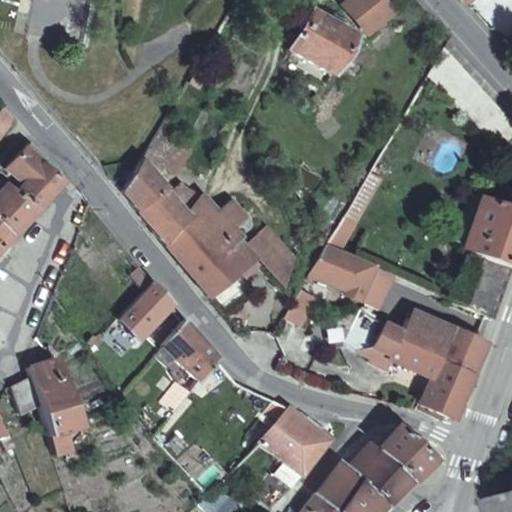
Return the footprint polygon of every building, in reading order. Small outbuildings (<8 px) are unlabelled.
[(342,0),(337,4),(361,38),(390,17),(377,0),(342,0)] [(325,74),(349,37),(306,9),(281,48),(297,58),(291,67),(317,83),(324,73),(325,74)] [(496,149),(511,133),(511,124),(442,50),(426,76),(496,149)] [(0,133),(8,124),(5,122),(10,117),(0,105),(0,133)] [(42,159),(25,142),(2,165),(15,180),(8,188),(31,211),(56,182),(38,162),(42,159)] [(139,160),(119,191),(163,243),(181,211),(172,201),(179,195),(165,180),(160,184),(139,160)] [(371,166),(339,218),(349,225),(381,173),(371,166)] [(0,224),(11,236),(31,211),(8,188),(1,180),(0,181),(0,224)] [(163,243),(186,271),(230,234),(227,230),(212,212),(194,189),(181,211),(163,243)] [(450,242),(479,253),(509,266),(511,259),(511,208),(471,192),(450,242)] [(240,220),(225,202),(212,212),(227,230),(240,220)] [(0,248),(11,236),(0,224),(0,248)] [(283,256),(260,228),(239,245),(250,258),(275,289),(283,256)] [(186,271),(205,295),(250,258),(239,245),(230,234),(186,271)] [(388,276),(361,264),(362,261),(323,244),(306,272),(338,286),(336,291),(374,308),(388,276)] [(509,266),(479,253),(458,303),(490,317),(509,266)] [(150,283),(111,325),(129,344),(168,306),(150,283)] [(299,328),(314,299),(296,289),(281,319),(299,328)] [(392,340),(399,326),(367,309),(348,344),(381,361),(383,356),(392,340)] [(466,374),(480,343),(448,328),(447,330),(407,311),(399,326),(392,340),(466,374)] [(180,321),(161,343),(176,361),(195,383),(213,360),(180,321)] [(414,403),(447,417),(466,374),(392,340),(383,356),(426,376),(414,403)] [(52,357),(23,367),(25,375),(35,405),(50,454),(62,451),(64,456),(71,453),(64,429),(73,426),(52,357)] [(25,375),(6,388),(15,412),(35,405),(25,375)] [(267,426),(252,442),(275,463),(278,466),(294,476),(325,435),(320,431),(315,435),(285,407),(269,400),(257,415),(267,426)] [(151,440),(168,417),(155,408),(145,421),(148,423),(142,431),(151,440)] [(374,449),(408,477),(429,458),(393,425),(374,449)] [(350,478),(355,482),(380,504),(385,499),(408,477),(374,449),(353,474),(350,478)] [(313,495),(333,509),(355,482),(350,478),(353,474),(338,461),(313,495)] [(278,466),(275,463),(265,474),(245,493),(263,509),(284,491),(294,476),(278,466)] [(511,483),(511,491),(498,494),(498,498),(501,511),(511,511),(511,472),(509,474),(511,483)] [(355,482),(333,509),(336,511),(373,511),(380,504),(355,482)] [(197,511),(207,511),(224,495),(212,484),(191,506),(197,511)] [(336,511),(333,509),(313,495),(299,511),(336,511)]
